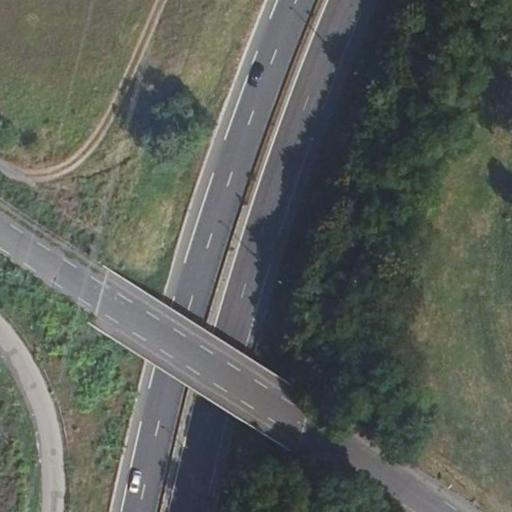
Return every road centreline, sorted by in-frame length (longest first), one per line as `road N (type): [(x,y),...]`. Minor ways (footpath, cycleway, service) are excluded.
road 1 (primary): [(186,511),(263,225),(347,0)]
road 2 (primary): [(296,0),(209,240),(138,511)]
road 3 (tertiary): [(0,231),(435,511)]
road 4 (unclassified): [(56,511),(40,404),(0,330)]
